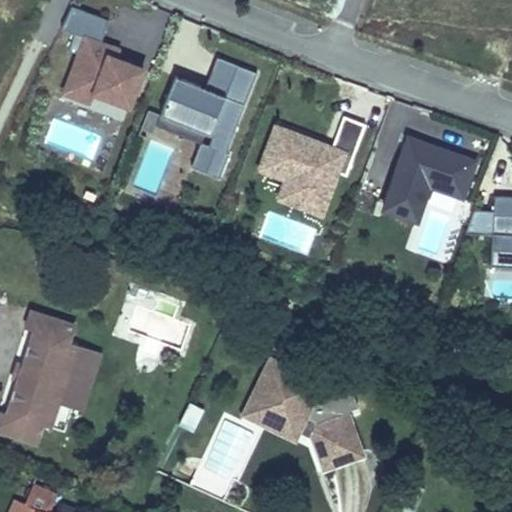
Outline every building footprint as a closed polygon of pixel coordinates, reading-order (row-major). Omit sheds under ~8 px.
[(112,20),(73,5),(64,29),(77,34),(71,49),(81,53),(66,92),(92,102),(96,92),(131,106),(145,69),(119,59),(110,55),(113,47),(103,43),(112,20)] [(119,59),(122,50),(113,47),(110,55),(119,59)] [(226,58),(216,54),(203,85),(204,86),(203,90),(212,94),(226,58)] [(203,85),(175,75),(161,114),(221,137),(217,147),(210,144),(200,169),(228,179),(238,155),(235,154),(266,74),(226,58),(212,94),(203,90),(204,86),(203,85)] [(161,114),(157,124),(210,144),(217,147),(221,137),(161,114)] [(274,121),(256,169),(282,179),(291,182),(289,187),(328,202),(340,172),(346,175),(366,123),(344,115),(333,143),(274,121)] [(381,209),(418,222),(430,187),(464,199),(478,157),(407,133),(381,209)] [(282,179),(275,198),(323,216),(328,202),(289,187),(291,182),(282,179)] [(476,208),(468,231),(495,233),(493,264),(511,265),(511,195),(498,195),(497,209),(476,208)] [(16,380),(5,413),(0,410),(0,433),(38,445),(44,425),(53,428),(61,404),(85,411),(103,353),(71,343),(77,323),(30,308),(24,327),(33,330),(22,362),(16,361),(11,379),(16,380)] [(285,365),(270,359),(245,414),(296,437),(299,431),(274,419),(278,411),(256,402),(267,378),(277,383),(285,365)] [(358,405),(351,385),(324,396),(321,402),(313,399),(321,382),(285,365),(277,383),(267,378),(256,402),(278,411),(274,419),(299,431),(306,416),(315,420),(317,426),(314,434),(315,438),(327,466),(364,452),(347,409),(358,405)] [(306,416),(299,431),(315,438),(314,434),(317,426),(315,420),(306,416)] [(49,511),(57,496),(33,485),(25,503),(22,502),(17,511),(49,511)] [(334,511),(321,494),(308,504),(313,511),(334,511)] [(9,511),(17,511),(22,502),(15,499),(9,511)]
